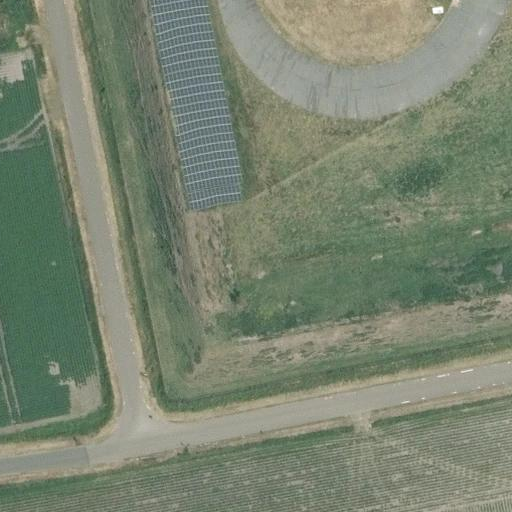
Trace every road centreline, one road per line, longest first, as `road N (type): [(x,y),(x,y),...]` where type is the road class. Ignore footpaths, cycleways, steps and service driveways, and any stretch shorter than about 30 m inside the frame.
road 1 (unclassified): [(139,444),(52,0)]
road 2 (unclassified): [(139,444),(511,371)]
road 3 (unknown): [(235,0),(265,62),(295,87),(361,102),(434,76),(470,36),(484,0)]
road 4 (unclassified): [(0,465),(139,444)]
